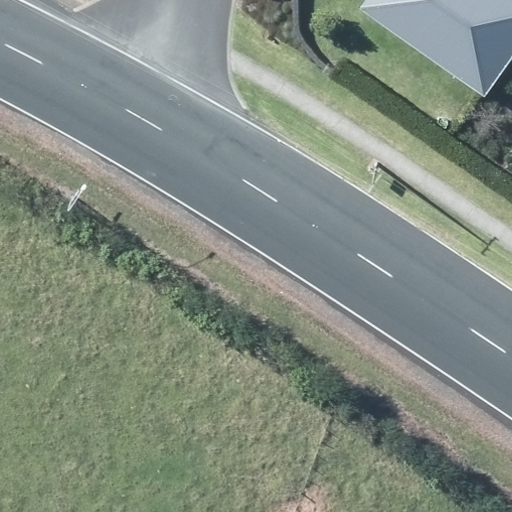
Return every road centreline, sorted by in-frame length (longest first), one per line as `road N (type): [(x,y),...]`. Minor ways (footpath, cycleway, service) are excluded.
road 1 (tertiary): [(511,358),(293,210),(124,110)]
road 2 (tertiary): [(124,110),(0,46)]
road 3 (residential): [(124,110),(179,0)]
